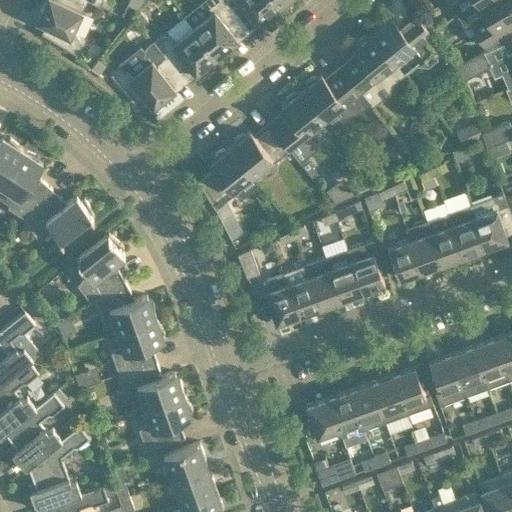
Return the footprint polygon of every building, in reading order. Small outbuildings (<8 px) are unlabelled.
[(44,0),(36,19),(45,23),(41,32),(76,53),(77,51),(78,49),(79,47),(80,45),(80,42),(80,40),(79,38),(78,36),(77,34),(75,32),(74,31),(72,30),(86,0),(44,0)] [(209,12),(193,25),(216,54),(219,52),(222,52),(229,47),(229,44),(233,41),(237,37),(233,33),(243,25),(223,0),(206,0),(207,1),(206,3),(207,6),(207,8),(208,10),(209,12)] [(261,18),(278,4),(274,0),(223,0),(243,25),(253,17),(257,21),(261,18)] [(485,45),(511,28),(511,0),(480,0),(478,1),(485,13),(471,22),(485,45)] [(430,30),(420,18),(412,8),(396,21),(392,16),(387,20),(385,19),(381,20),(378,23),(376,26),(377,28),(372,32),(395,60),(407,49),(419,64),(427,64),(437,57),(433,52),(442,45),(433,33),(430,30)] [(140,9),(132,15),(140,24),(147,19),(140,9)] [(199,68),(216,54),(193,25),(176,38),(174,37),(173,36),(171,34),(168,34),(165,33),(163,33),(160,34),(158,35),(156,36),(153,39),(181,74),(191,67),(195,71),(199,68)] [(356,52),(341,65),(372,105),(388,92),(389,85),(379,72),(395,60),(372,32),(367,36),(366,34),(362,36),(359,38),(357,42),(358,43),(352,47),(356,52)] [(152,40),(146,45),(144,49),(143,53),(145,58),(145,59),(147,62),(134,72),(132,70),(130,69),(129,68),(126,67),(124,67),(122,67),(120,67),(118,67),(115,68),(113,70),(112,71),(110,73),(139,103),(146,97),(153,105),(175,87),(171,82),(181,74),(153,39),(152,40)] [(485,49),(483,50),(457,64),(462,78),(489,65),(492,63),(490,59),(485,49)] [(511,50),(505,54),(511,68),(502,73),(508,86),(505,87),(506,88),(511,85),(511,50)] [(92,65),(91,67),(98,72),(105,64),(97,59),(92,65)] [(356,95),(360,91),(372,105),(341,65),(325,78),(321,73),(315,77),(314,76),(310,77),(307,80),(305,83),(306,85),(301,88),(323,116),(338,105),(349,118),(363,107),(364,107),(365,106),(356,95)] [(323,116),(301,88),(296,92),(295,91),(291,92),(288,95),(285,98),(287,100),(281,104),(285,109),(269,122),(290,147),(300,159),(305,155),(316,147),(317,139),(311,131),(308,128),(323,116)] [(486,145),(511,134),(511,127),(509,120),(481,130),(483,135),(486,145)] [(290,147),(269,122),(254,135),(250,130),(244,134),(243,132),(239,134),(236,136),(233,140),(235,141),(230,145),(252,173),(267,161),(269,164),(290,147)] [(477,122),(456,131),(462,144),(483,135),(481,130),(477,122)] [(23,148),(9,136),(7,139),(2,136),(0,139),(0,182),(0,183),(23,148)] [(390,149),(390,154),(399,166),(402,164),(410,158),(398,143),(390,149)] [(252,173),(230,145),(225,149),(224,148),(220,149),(216,152),(214,155),(215,157),(210,161),(214,166),(198,179),(215,207),(239,188),(237,185),(252,173)] [(24,217),(51,187),(35,173),(42,162),(37,159),(39,155),(23,148),(0,183),(12,191),(7,206),(24,217)] [(305,155),(300,159),(311,175),(317,171),(305,155)] [(434,173),(447,168),(443,160),(431,165),(434,173)] [(422,179),(434,173),(431,165),(418,171),(422,179)] [(394,192),(406,186),(403,178),(390,184),(394,192)] [(345,197),(334,183),(326,189),(335,201),(345,197)] [(381,197),(394,192),(390,184),(378,189),(381,197)] [(67,201),(51,187),(24,217),(37,233),(51,226),(61,239),(93,213),(84,195),(80,198),(76,193),(67,201)] [(485,245),(507,237),(505,234),(511,231),(511,216),(503,191),(469,203),(485,245)] [(448,212),(463,253),(485,245),(469,203),(447,211),(448,212)] [(337,218),(349,212),(345,204),(333,209),(337,218)] [(237,220),(231,209),(219,215),(225,226),(237,220)] [(324,223),(337,218),(333,209),(320,215),(324,223)] [(442,261),(463,253),(448,212),(427,219),(442,261)] [(409,238),(420,269),(442,261),(427,219),(426,218),(405,226),(409,238)] [(294,237),(307,231),(303,223),(291,228),(294,237)] [(282,242),(294,237),(291,228),(278,234),(282,242)] [(89,299),(101,292),(124,279),(114,261),(124,253),(120,249),(123,245),(108,232),(76,257),(87,270),(77,283),(89,299)] [(398,276),(420,269),(409,238),(387,246),(398,276)] [(373,239),(347,248),(362,290),(384,282),(374,252),(377,251),(373,239)] [(247,276),(259,271),(250,247),(237,252),(247,276)] [(347,248),(326,255),(341,297),(362,290),(347,248)] [(319,305),(341,297),(326,255),(304,263),(319,305)] [(298,313),(319,305),(304,263),(282,270),(298,313)] [(276,321),(298,313),(282,270),(267,276),(263,280),(262,285),(264,290),(276,321)] [(101,292),(94,296),(104,314),(110,311),(117,329),(156,315),(152,298),(148,299),(146,293),(135,297),(124,279),(101,292)] [(33,292),(25,299),(33,308),(41,301),(33,292)] [(62,297),(47,306),(53,317),(69,308),(62,297)] [(24,309),(0,328),(0,381),(28,359),(29,359),(32,356),(40,350),(24,330),(35,322),(24,309)] [(118,372),(156,358),(151,343),(163,338),(161,333),(164,331),(156,315),(117,329),(122,343),(110,351),(118,372)] [(508,378),(511,376),(511,329),(493,336),(508,378)] [(487,386),(508,378),(493,336),(471,344),(487,386)] [(465,393),(487,386),(471,344),(450,351),(465,393)] [(440,403),(465,393),(450,351),(428,359),(439,389),(435,390),(440,403)] [(162,374),(156,358),(118,372),(126,394),(140,393),(145,406),(183,392),(180,375),(176,375),(174,370),(162,374)] [(26,381),(38,371),(29,359),(28,359),(0,381),(0,434),(4,431),(4,430),(35,405),(27,394),(22,398),(14,388),(22,381),(26,381)] [(425,395),(414,364),(392,372),(406,413),(433,403),(429,394),(425,395)] [(79,386),(87,384),(82,369),(74,372),(79,386)] [(385,420),(406,413),(392,372),(371,380),(385,420)] [(363,428),(385,420),(371,380),(349,388),(363,428)] [(342,435),(363,428),(349,388),(328,395),(339,426),(342,435)] [(51,413),(64,403),(53,390),(35,405),(4,430),(4,431),(18,448),(13,451),(25,467),(28,464),(27,464),(61,437),(52,426),(48,430),(39,419),(48,413),(51,413)] [(146,449),(184,435),(178,419),(190,415),(188,410),(192,407),(183,392),(145,406),(149,419),(138,427),(146,449)] [(317,434),(339,426),(328,395),(305,403),(317,434)] [(488,414),(475,419),(478,427),(491,423),(488,414)] [(76,446),(89,436),(86,433),(94,427),(89,415),(61,437),(27,464),(28,464),(36,487),(30,489),(37,507),(43,505),(42,505),(80,491),(76,478),(70,480),(61,455),(73,446),(76,446)] [(465,432),(478,427),(475,419),(462,423),(465,432)] [(489,439),(503,434),(500,426),(485,431),(489,439)] [(429,435),(416,440),(419,448),(432,444),(446,439),(443,430),(429,435)] [(474,445),(489,439),(485,431),(471,436),(474,445)] [(172,478),(206,466),(203,457),(205,456),(199,440),(163,453),(172,478)] [(406,453),(419,448),(416,440),(403,445),(406,453)] [(440,457),(455,452),(451,443),(437,448),(440,457)] [(426,462),(440,457),(437,448),(422,454),(426,462)] [(376,464),(389,459),(386,451),(373,455),(376,464)] [(363,469),(376,464),(373,455),(360,460),(363,469)] [(321,484),(333,479),(325,456),(313,460),(321,484)] [(399,472),(414,466),(411,458),(396,463),(399,472)] [(382,487),(402,479),(399,472),(396,463),(376,470),(382,487)] [(209,474),(206,466),(172,478),(181,502),(217,489),(211,473),(209,474)] [(511,467),(500,472),(511,505),(511,467)] [(359,486),(373,481),(370,472),(356,478),(359,486)] [(511,511),(511,505),(500,472),(478,480),(489,511),(511,511)] [(344,492),(359,486),(356,478),(341,483),(344,492)] [(119,497),(129,493),(124,479),(113,483),(119,497)] [(93,504),(108,498),(102,483),(80,491),(42,505),(43,505),(44,511),(81,511),(79,506),(90,502),(93,504)] [(184,511),(222,511),(220,506),(223,505),(217,489),(181,502),(184,511)] [(483,511),(476,490),(455,497),(459,511),(483,511)] [(443,502),(439,492),(431,495),(434,505),(436,511),(459,511),(455,497),(443,502)] [(124,511),(134,508),(129,493),(119,497),(124,511)]
